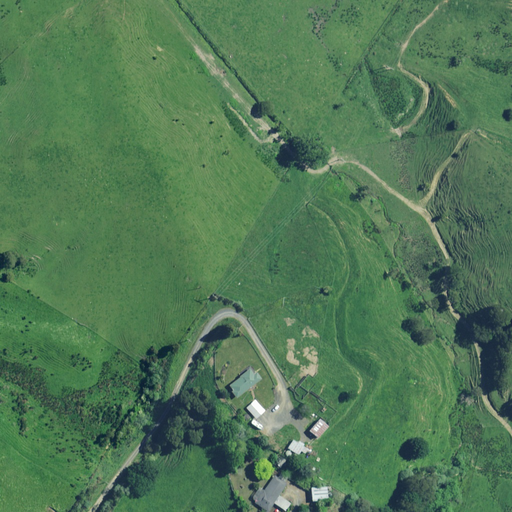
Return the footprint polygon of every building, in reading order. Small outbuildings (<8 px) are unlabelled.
[(251,367),(228,386),(232,391),(230,392),(235,398),(260,379),(251,367)] [(264,411),(253,400),(245,408),(256,418),(264,411)] [(327,426),(318,419),(308,431),(317,438),(327,426)] [(260,426),(253,420),(250,423),(257,429),(260,426)] [(304,453),(306,449),(302,446),(303,444),(298,441),(297,443),(293,440),(287,448),(297,455),(300,451),(304,453)] [(287,463),(280,456),(275,462),(282,469),(287,463)] [(280,481),(274,476),(264,491),(255,485),(253,488),(257,490),(251,498),(255,501),(253,503),(261,508),(258,511),(266,511),(269,508),(272,504),(272,503),(284,511),(290,503),(278,495),(285,484),(280,481)] [(329,494),(329,487),(310,488),(310,501),(327,500),(327,494),(329,494)]
